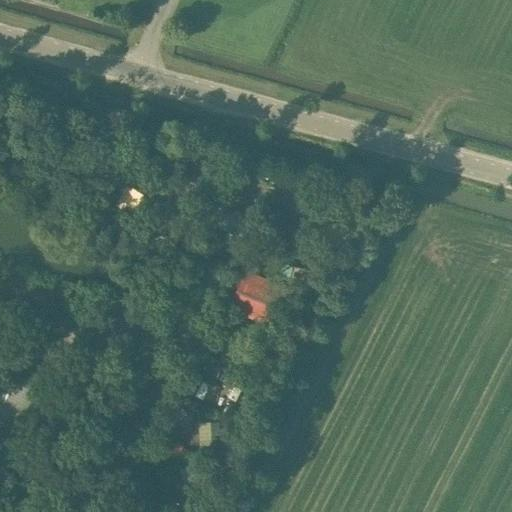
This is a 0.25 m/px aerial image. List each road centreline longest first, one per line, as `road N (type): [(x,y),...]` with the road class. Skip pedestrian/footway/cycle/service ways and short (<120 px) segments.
road 1 (unclassified): [(511,181),(0,39)]
road 2 (track): [(32,511),(238,104)]
road 3 (track): [(149,511),(313,228)]
